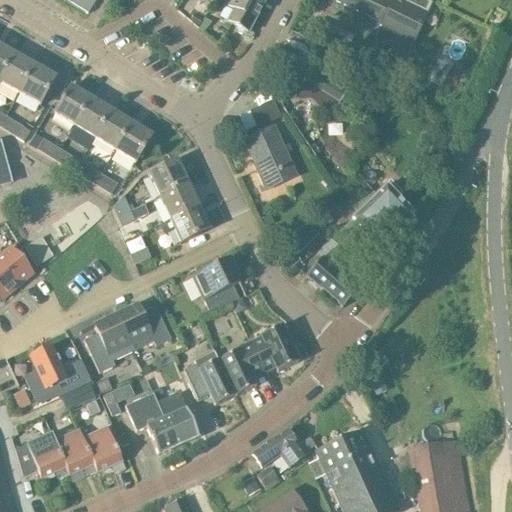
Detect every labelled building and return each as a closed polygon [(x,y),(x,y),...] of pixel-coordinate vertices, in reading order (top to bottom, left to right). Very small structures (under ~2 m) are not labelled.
[(61,0),(87,16),(96,0),(61,0)] [(224,0),(213,0),(211,4),(220,9),(224,0)] [(247,35),(262,8),(246,0),(231,0),(227,9),(232,12),(226,24),(236,29),(237,34),(242,37),(245,34),(247,35)] [(246,0),(262,8),(266,0),(246,0)] [(413,44),(426,16),(432,5),(422,0),(330,0),(381,24),(380,27),(413,44)] [(199,28),(202,23),(203,22),(194,16),(190,22),(199,28)] [(318,20),(312,34),(348,51),(354,37),(318,20)] [(0,79),(13,57),(0,49),(0,79)] [(317,56),(309,69),(330,82),(338,68),(317,56)] [(0,86),(18,97),(33,68),(13,57),(0,79),(0,86)] [(33,68),(18,97),(39,108),(55,80),(33,68)] [(53,116),(73,129),(90,102),(69,89),(53,116)] [(94,141),(110,114),(90,102),(73,129),(94,141)] [(256,129),(278,120),(272,105),(250,114),(256,129)] [(114,154),(130,127),(110,114),(94,141),(114,154)] [(6,118),(0,128),(0,129),(16,139),(23,143),(30,132),(23,128),(6,118)] [(130,127),(114,154),(134,166),(151,139),(130,127)] [(265,193),(295,180),(273,132),(244,145),(257,173),(255,173),(265,193)] [(35,135),(28,147),(37,152),(53,162),(60,151),(44,140),(35,135)] [(74,174),(80,163),(60,151),(53,162),(74,174)] [(0,188),(9,186),(0,154),(0,188)] [(94,186),(101,175),(80,163),(74,174),(94,186)] [(147,177),(158,200),(187,187),(176,163),(147,177)] [(101,175),(94,186),(111,197),(117,185),(101,175)] [(363,192),(358,197),(377,217),(380,214),(397,233),(412,218),(410,217),(390,196),(395,192),(389,186),(385,190),(383,192),(373,202),(367,196),(363,192)] [(169,223),(197,209),(187,187),(158,200),(169,223)] [(378,251),(397,233),(380,214),(377,217),(358,197),(352,203),(362,213),(350,224),(358,231),(346,242),(365,261),(376,250),(378,251)] [(114,210),(118,219),(129,214),(125,205),(114,210)] [(129,214),(118,219),(123,228),(148,216),(144,207),(129,214)] [(208,232),(197,209),(169,223),(163,226),(164,228),(160,230),(164,237),(173,232),(180,246),(208,232)] [(269,216),(261,220),(265,228),(273,225),(269,216)] [(278,226),(269,230),(274,241),(283,236),(278,226)] [(293,258),(315,238),(307,228),(284,248),(293,258)] [(41,240),(25,249),(37,268),(52,259),(41,240)] [(324,261),(337,246),(330,241),(317,255),(324,261)] [(32,276),(9,250),(0,257),(0,269),(17,289),(32,276)] [(146,253),(131,259),(135,268),(149,262),(146,253)] [(341,310),(357,292),(337,274),(345,264),(332,253),(323,263),(321,261),(305,278),(341,310)] [(237,281),(228,262),(192,279),(209,315),(238,301),(230,284),(237,281)] [(0,300),(2,302),(17,289),(0,269),(0,300)] [(241,302),(230,307),(235,318),(241,315),(243,307),(241,302)] [(115,318),(132,354),(152,344),(155,349),(170,342),(154,309),(140,315),(137,308),(115,318)] [(112,364),(132,354),(115,318),(93,328),(97,336),(83,343),(99,376),(114,369),(112,364)] [(260,340),(249,345),(262,375),(274,369),(277,374),(298,364),(292,352),(296,350),(289,336),(285,338),(281,329),(260,338),(260,340)] [(262,375),(249,345),(236,351),(237,353),(218,363),(234,398),(256,388),(251,380),(262,375)] [(29,359),(36,374),(23,379),(36,407),(57,397),(53,388),(66,381),(61,371),(64,369),(58,356),(55,358),(51,349),(29,359)] [(196,366),(183,372),(197,402),(209,396),(214,408),(234,398),(218,363),(213,354),(194,363),(196,366)] [(170,355),(156,362),(160,370),(173,363),(170,355)] [(373,361),(362,366),(375,397),(386,392),(373,361)] [(105,381),(96,385),(100,395),(109,390),(105,381)] [(89,387),(61,399),(67,412),(94,400),(89,387)] [(111,395),(102,399),(111,419),(119,415),(115,405),(111,395)] [(152,396),(124,409),(136,434),(139,433),(145,430),(157,458),(177,449),(158,405),(156,405),(152,396)] [(178,396),(158,405),(177,449),(198,439),(178,396)] [(90,418),(99,414),(94,403),(85,407),(90,418)] [(106,430),(82,441),(81,441),(96,475),(114,467),(117,475),(124,472),(106,430)] [(53,444),(68,478),(86,470),(89,478),(96,475),(81,441),(82,441),(78,433),(54,444),(53,444)] [(261,471),(279,458),(285,467),(284,468),(287,471),(311,455),(308,451),(313,448),(309,441),(297,449),(286,433),(251,457),(261,471)] [(398,511),(362,433),(315,455),(318,462),(309,466),(316,481),(325,477),(340,511),(398,511)] [(58,472),(62,480),(68,478),(53,444),(54,444),(50,436),(14,452),(22,478),(36,472),(40,481),(58,472)] [(419,511),(467,511),(455,444),(409,452),(419,511)] [(0,511),(11,511),(7,496),(8,496),(0,466),(0,511)] [(276,480),(269,470),(256,479),(262,489),(276,480)] [(252,479),(241,486),(247,497),(258,490),(252,479)] [(304,511),(290,492),(274,504),(262,511),(304,511)] [(187,511),(183,501),(165,509),(166,511),(187,511)]
